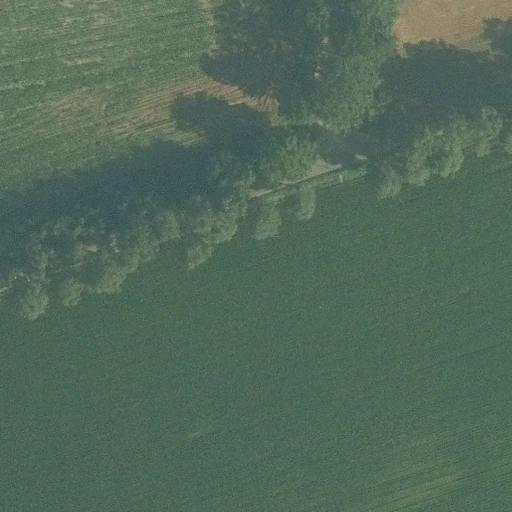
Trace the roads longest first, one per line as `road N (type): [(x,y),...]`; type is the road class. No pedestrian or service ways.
road 1 (unclassified): [(0,276),(332,166)]
road 2 (unclassified): [(332,166),(511,105)]
road 3 (unclassified): [(332,166),(326,86),(339,0)]
